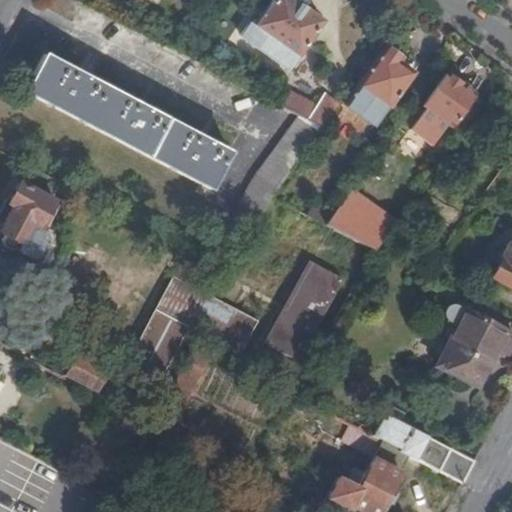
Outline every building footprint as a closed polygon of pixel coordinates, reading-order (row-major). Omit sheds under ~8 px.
[(320,21),(311,13),(291,0),(272,0),(254,26),(249,23),(240,36),(275,61),(286,68),(320,21)] [(416,69),(387,49),(370,73),(364,69),(340,103),(373,127),(388,107),(416,69)] [(113,113),(85,77),(45,54),(25,92),(73,117),(145,156),(113,113)] [(451,125),(472,94),(446,74),(423,106),(451,125)] [(113,113),(145,156),(209,190),(229,153),(85,77),(113,113)] [(276,105),(297,116),(321,129),(339,104),(324,94),(316,105),(284,89),(282,94),(276,105)] [(276,105),(282,94),(276,92),(270,101),(276,105)] [(234,213),(256,225),(271,197),(291,169),(321,129),(297,116),(253,177),(234,213)] [(59,184),(31,169),(22,185),(19,183),(8,204),(13,206),(0,230),(0,258),(12,265),(16,258),(29,264),(28,266),(30,267),(31,265),(37,263),(50,240),(48,234),(49,232),(47,231),(46,232),(44,231),(53,215),(48,212),(52,204),(54,202),(51,200),(59,184)] [(291,169),(271,197),(306,216),(308,211),(287,198),(302,178),(291,169)] [(324,225),(373,252),(395,222),(350,189),(324,225)] [(48,212),(53,215),(57,207),(52,204),(48,212)] [(491,277),(511,289),(511,246),(508,244),(491,277)] [(264,341),(267,345),(271,346),(295,359),(305,341),(338,280),(308,263),(291,292),(264,341)] [(239,351),(256,318),(170,274),(128,356),(163,374),(188,325),(239,351)] [(433,367),(474,389),(495,348),(508,354),(511,345),(511,333),(505,330),(507,325),(465,304),(463,308),(454,304),(451,304),(446,306),(444,309),(443,315),(445,320),(454,325),(433,367)] [(201,369),(210,353),(195,345),(187,359),(153,425),(167,432),(176,417),(167,412),(191,364),(201,369)] [(73,358),(63,377),(95,394),(105,375),(73,358)] [(195,382),(201,369),(191,364),(167,412),(176,417),(183,402),(195,382)] [(195,382),(183,402),(198,410),(209,390),(195,382)] [(404,453),(460,484),(472,461),(400,424),(403,417),(387,408),(372,436),(404,453)] [(359,481),(378,509),(404,453),(372,436),(363,431),(348,424),(340,440),(370,456),(359,481)] [(377,511),(378,509),(359,481),(354,488),(336,479),(326,499),(348,510),(351,506),(362,511),(377,511)]
